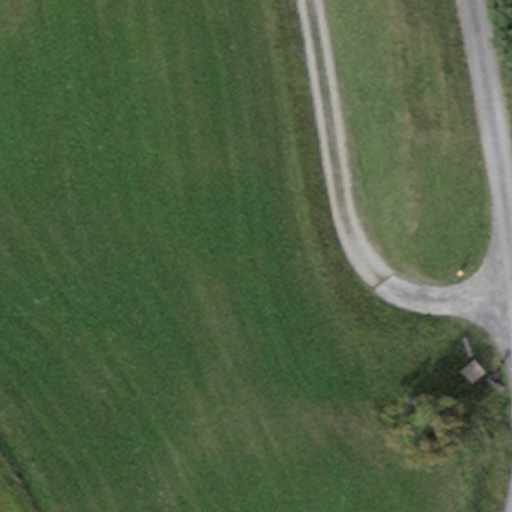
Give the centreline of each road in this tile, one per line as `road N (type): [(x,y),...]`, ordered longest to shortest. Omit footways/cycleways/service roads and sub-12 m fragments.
road 1 (track): [(511,298),(396,290),(361,258),(340,215),(306,0)]
road 2 (track): [(511,255),(471,0)]
